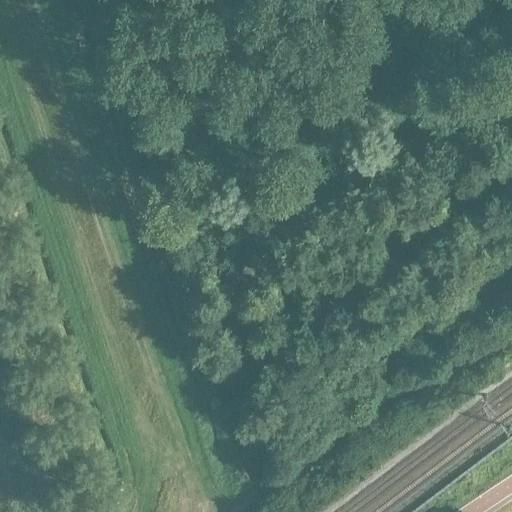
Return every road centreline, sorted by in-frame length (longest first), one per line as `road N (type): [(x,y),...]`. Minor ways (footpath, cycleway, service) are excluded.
road 1 (track): [(29,0),(192,484),(190,511)]
road 2 (track): [(223,511),(434,374),(511,341)]
